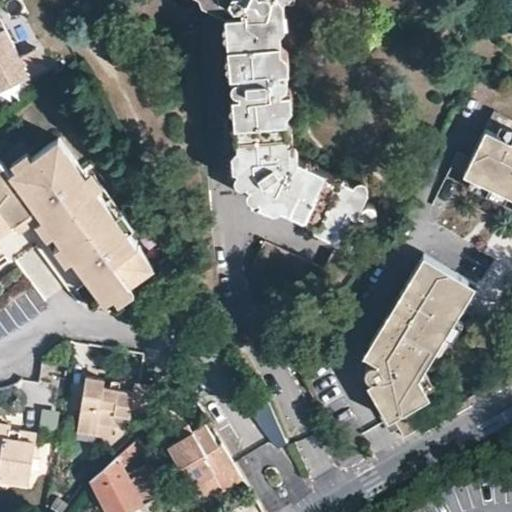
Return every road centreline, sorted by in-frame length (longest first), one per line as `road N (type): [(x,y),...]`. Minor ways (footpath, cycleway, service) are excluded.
road 1 (residential): [(0,361),(58,321),(182,339),(268,465)]
road 2 (residential): [(322,511),(511,405)]
